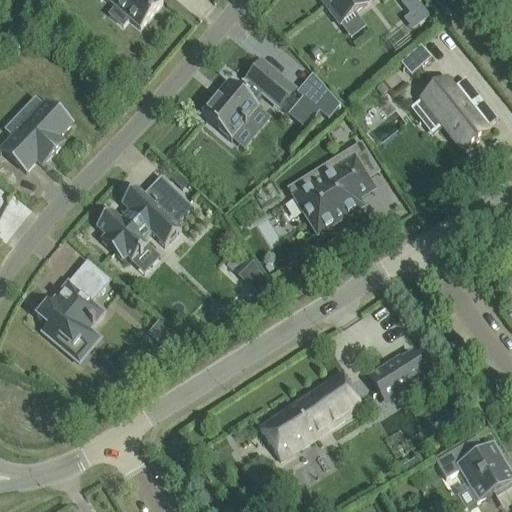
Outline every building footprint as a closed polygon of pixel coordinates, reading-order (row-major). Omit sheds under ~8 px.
[(103,0),(115,9),(109,17),(123,28),(129,21),(140,31),(163,4),(157,0),(103,0)] [(318,0),(340,27),(367,6),(366,4),(370,0),(318,0)] [(416,31),(434,16),(420,0),(401,0),(413,13),(406,19),(416,31)] [(420,48),(399,65),(409,77),(430,60),(420,48)] [(228,84),(200,117),(231,143),(243,128),(245,130),(248,126),(246,125),(259,110),(254,106),(263,96),(280,110),(294,93),(297,96),(298,95),(262,65),(261,64),(260,65),(246,82),(248,84),(240,93),(228,84)] [(442,74),(415,95),(458,149),(484,127),(477,118),(488,109),(460,75),(449,84),(442,74)] [(301,99),(319,114),(332,99),(316,81),(315,81),(316,82),(302,98),(301,99)] [(2,153),(26,175),(37,164),(43,169),(65,146),(59,141),(70,129),(69,128),(45,106),(29,124),(20,116),(4,133),(13,141),(2,153)] [(365,153),(361,146),(288,191),(290,195),(289,195),(290,198),(291,197),(317,239),(335,228),(333,225),(344,219),(346,221),(364,210),(359,202),(375,193),(354,159),(365,153)] [(175,173),(169,180),(182,192),(189,184),(175,173)] [(151,237),(164,250),(181,233),(177,229),(194,212),(161,180),(144,197),(137,190),(120,207),(127,214),(120,221),(112,213),(95,230),(104,238),(100,243),(123,265),(127,261),(131,265),(138,258),(140,260),(143,257),(141,255),(148,248),(144,244),(151,237)] [(42,334),(68,357),(103,316),(68,286),(55,302),(53,300),(37,320),(47,328),(42,334)] [(397,390),(402,398),(428,381),(410,353),(368,379),(381,400),(397,390)] [(259,431),(270,448),(281,465),(365,411),(354,393),(343,377),(259,431)] [(476,441),(492,432),(491,431),(432,466),(433,467),(435,466),(446,483),(460,474),(469,490),(467,491),(476,507),(480,505),(480,504),(498,493),(501,498),(511,491),(511,469),(508,472),(493,447),(483,453),(476,441)] [(296,488),(288,476),(270,488),(278,500),(296,488)]
